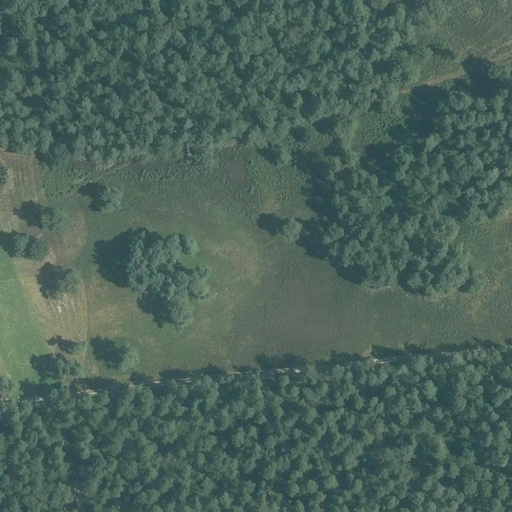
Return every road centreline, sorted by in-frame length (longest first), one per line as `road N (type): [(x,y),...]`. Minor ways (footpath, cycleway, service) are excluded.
road 1 (track): [(0,398),(511,343)]
road 2 (track): [(53,392),(81,511)]
